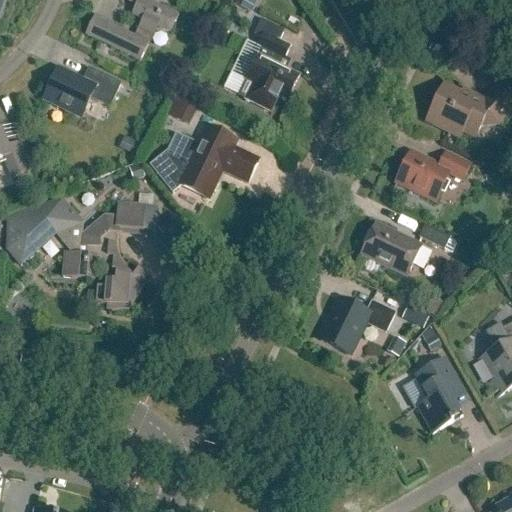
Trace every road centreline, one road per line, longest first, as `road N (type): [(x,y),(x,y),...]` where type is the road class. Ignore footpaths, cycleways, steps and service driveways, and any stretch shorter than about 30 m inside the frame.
road 1 (unclassified): [(174,451),(206,425),(412,0)]
road 2 (tertiary): [(0,380),(139,417),(174,451)]
road 3 (residential): [(0,463),(48,468),(168,510)]
road 4 (residential): [(397,511),(511,445)]
